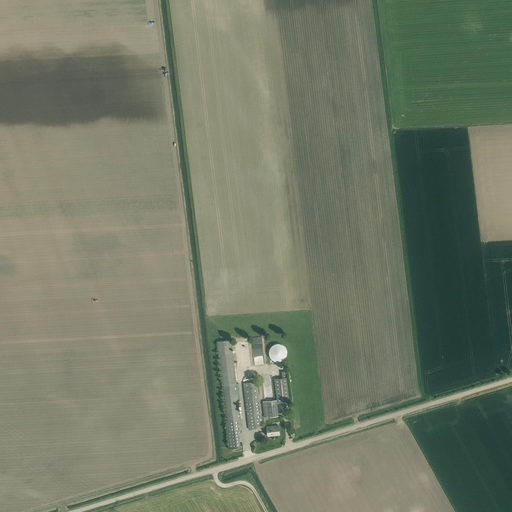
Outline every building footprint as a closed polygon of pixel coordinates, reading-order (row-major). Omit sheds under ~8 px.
[(236,384),(231,340),(217,342),(222,385),(236,384)] [(277,362),(278,362),(280,362),(281,361),(283,361),(284,360),(285,359),(286,357),(287,356),(287,354),(287,353),(287,351),(287,350),(286,348),(285,347),(284,346),(283,345),(281,344),(280,344),(278,344),(277,344),(275,344),(274,345),(272,346),(271,347),(270,348),(270,350),(269,351),(269,353),(269,354),(270,356),(270,357),(271,359),(272,360),(274,361),(275,361),(277,362)] [(274,379),(277,403),(290,401),(287,377),(287,378),(286,371),(282,371),(283,378),(274,379)] [(243,383),(248,424),(249,429),(263,427),(262,423),(265,423),(264,416),(262,416),(257,381),(243,383)] [(238,383),(236,384),(222,385),(229,442),(229,447),(240,446),(239,433),(242,433),(242,432),(238,400),(240,400),(238,383)] [(263,402),(265,418),(279,416),(277,400),(263,402)] [(280,433),(279,428),(279,425),(267,427),(268,436),(273,435),(273,434),(280,433)]
